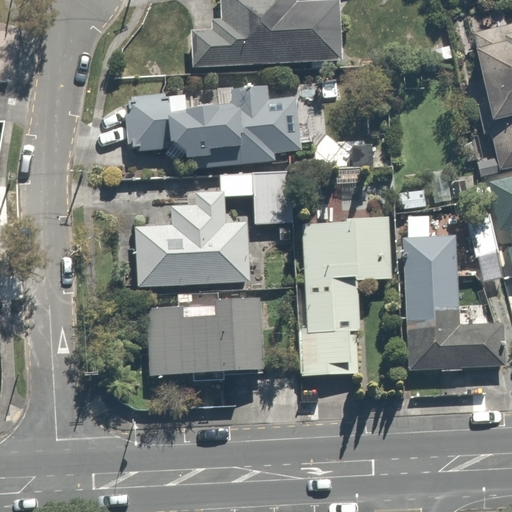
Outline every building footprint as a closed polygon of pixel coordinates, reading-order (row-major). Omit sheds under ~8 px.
[(295,0),(226,0),(229,25),(218,26),(218,37),(195,39),(198,78),(351,67),(347,9),(297,12),(295,0)] [(511,47),(477,54),(499,169),(511,166),(511,47)] [(193,162),(193,171),(283,172),(283,158),(301,158),(301,112),(273,112),(274,92),(241,92),(241,112),(156,111),(156,162),(193,162)] [(511,172),(476,183),(511,307),(511,172)] [(144,232),(145,293),(258,292),(258,230),(242,230),(242,209),(261,209),(261,181),(224,181),(224,201),(203,201),(203,214),(180,214),(180,232),(144,232)] [(347,194),(296,196),(302,382),(365,380),(364,349),(367,349),(366,293),(395,292),(393,225),(348,226),(347,194)] [(460,244),(404,246),(410,375),(511,370),(511,328),(464,330),(460,244)] [(192,312),(153,310),(148,391),(225,396),(224,406),(292,410),(293,386),(269,385),(274,310),(226,307),(225,324),(192,322),(192,312)]
